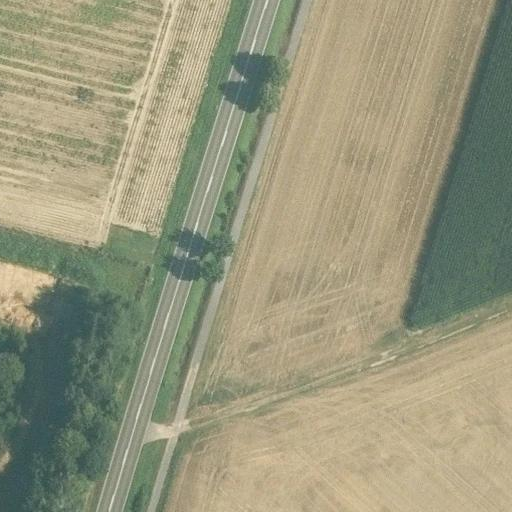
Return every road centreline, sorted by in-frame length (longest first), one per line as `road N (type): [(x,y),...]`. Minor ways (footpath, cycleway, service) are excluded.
road 1 (primary): [(109,511),(267,0)]
road 2 (track): [(511,308),(195,426),(154,434),(133,429)]
